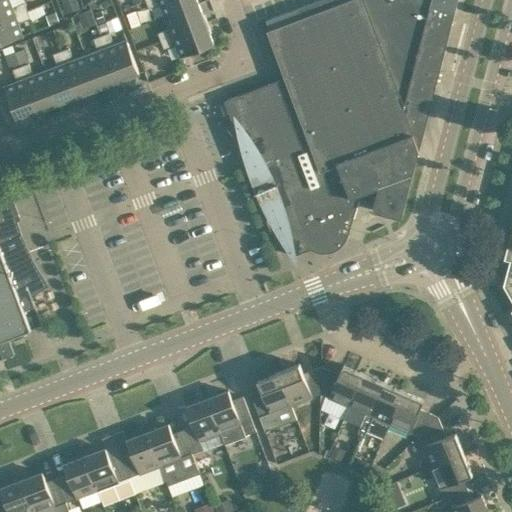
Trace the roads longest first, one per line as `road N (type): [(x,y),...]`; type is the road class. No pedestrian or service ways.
road 1 (tertiary): [(0,409),(419,245)]
road 2 (residential): [(2,155),(251,58),(229,0)]
road 3 (tertiary): [(441,260),(489,84)]
road 4 (tertiary): [(465,77),(419,245)]
road 5 (tertiary): [(511,418),(441,260)]
